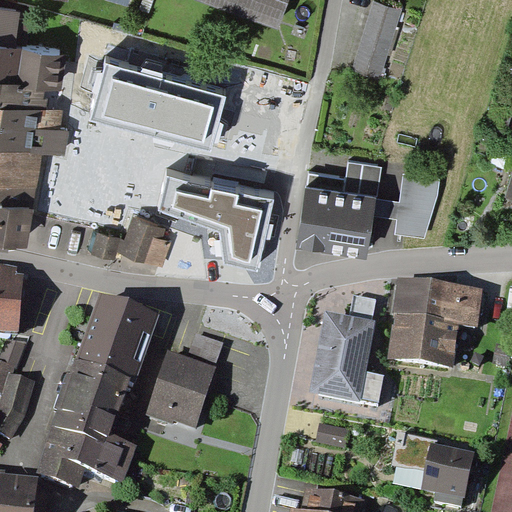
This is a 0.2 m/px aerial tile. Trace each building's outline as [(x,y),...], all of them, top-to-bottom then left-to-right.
[(186,0),(277,32),(288,0),(186,0)] [(379,0),(371,0),(349,70),(388,82),(411,10),(379,0)] [(21,12),(0,9),(0,46),(16,49),(21,12)] [(16,49),(0,46),(0,103),(48,111),(52,89),(62,91),(67,57),(16,49)] [(226,95),(105,63),(90,119),(211,151),(226,95)] [(511,107),(494,102),(488,126),(507,131),(511,113),(511,107)] [(0,103),(0,185),(38,191),(43,154),(64,157),(67,131),(61,130),(63,113),(48,111),(0,103)] [(495,149),(490,165),(504,169),(509,153),(495,149)] [(348,162),(344,191),(378,196),(382,167),(348,162)] [(309,172),(307,186),(344,191),(346,177),(309,172)] [(307,186),(304,186),(296,247),(369,257),(375,217),(397,220),(395,234),(425,238),(438,196),(440,179),(403,173),(399,202),(377,199),(378,196),(344,191),(307,186)] [(273,200),(167,176),(158,211),(220,232),(224,264),(258,270),(273,200)] [(38,191),(0,185),(0,206),(34,212),(38,191)] [(34,212),(0,206),(0,245),(28,250),(34,212)] [(170,236),(130,219),(116,254),(156,271),(170,236)] [(17,282),(19,271),(0,269),(0,338),(19,341),(25,282),(17,282)] [(483,301),(397,288),(386,367),(451,376),(457,334),(478,337),(483,301)] [(137,377),(159,311),(98,291),(75,356),(130,375),(137,377)] [(373,329),(319,320),(305,404),(359,413),(373,329)] [(5,340),(0,352),(0,360),(17,366),(23,347),(5,340)] [(193,340),(187,361),(212,370),(219,349),(193,340)] [(187,361),(164,354),(144,417),(194,434),(214,370),(212,370),(187,361)] [(130,375),(75,356),(52,423),(106,442),(110,431),(130,375)] [(6,375),(8,364),(0,362),(0,393),(1,394),(6,375)] [(32,381),(6,375),(1,394),(0,400),(0,435),(9,440),(24,412),(32,381)] [(140,447),(110,431),(106,442),(52,423),(37,472),(82,486),(88,465),(125,481),(140,447)] [(318,423),(314,442),(344,449),(349,430),(318,423)] [(473,463),(429,456),(421,502),(466,509),(473,463)] [(0,511),(42,511),(44,497),(0,477),(0,511)]
